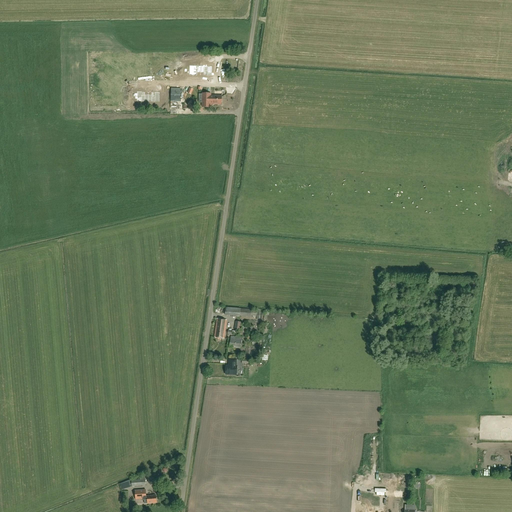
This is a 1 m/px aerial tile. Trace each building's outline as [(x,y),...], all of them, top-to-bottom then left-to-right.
[(103,36),(80,36),(80,49),(103,49),(103,36)] [(114,38),(112,41),(120,47),(122,44),(114,38)] [(201,71),(201,63),(187,63),(187,77),(196,77),(196,71),(201,71)] [(205,77),(213,77),(214,77),(214,63),(201,63),(201,71),(205,71),(205,77)] [(90,95),(90,102),(125,103),(125,85),(119,85),(119,84),(115,84),(115,90),(109,90),(110,86),(104,86),(104,72),(89,72),(89,91),(88,91),(88,95),(90,95)] [(150,105),(150,95),(144,95),(144,88),(135,88),(135,105),(150,105)] [(163,88),(155,88),(155,95),(150,95),(150,105),(163,105),(163,88)] [(181,89),(172,89),(171,101),(180,101),(181,89)] [(210,96),(210,94),(202,94),(199,94),(199,99),(202,99),(202,107),(210,107),(210,104),(221,104),(222,96),(210,96)] [(256,316),(256,311),(250,311),(251,309),(240,308),(225,307),(225,315),(239,316),(239,315),(250,316),(250,315),(256,316)] [(224,339),(226,320),(217,319),(214,337),(224,339)] [(241,349),(242,338),(231,336),(229,347),(241,349)] [(236,366),(236,360),(229,359),(229,366),(226,366),(226,374),(237,375),(237,366),(236,366)] [(132,486),(146,485),(145,476),(140,476),(140,480),(131,480),(131,481),(127,482),(127,487),(132,486)] [(146,496),(146,490),(135,491),(136,500),(146,499),(146,500),(147,500),(148,504),(153,503),(152,503),(156,502),(156,496),(152,496),(146,496)]
